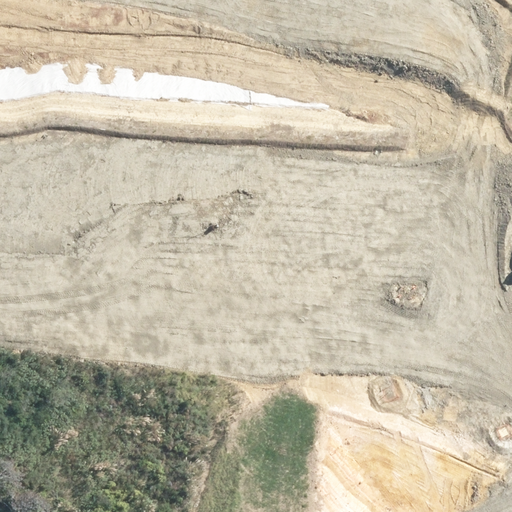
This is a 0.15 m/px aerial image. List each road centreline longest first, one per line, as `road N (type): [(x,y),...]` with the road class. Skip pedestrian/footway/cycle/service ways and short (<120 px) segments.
road 1 (residential): [(0,283),(384,358)]
road 2 (residential): [(469,0),(384,358)]
road 3 (residential): [(384,358),(511,395)]
